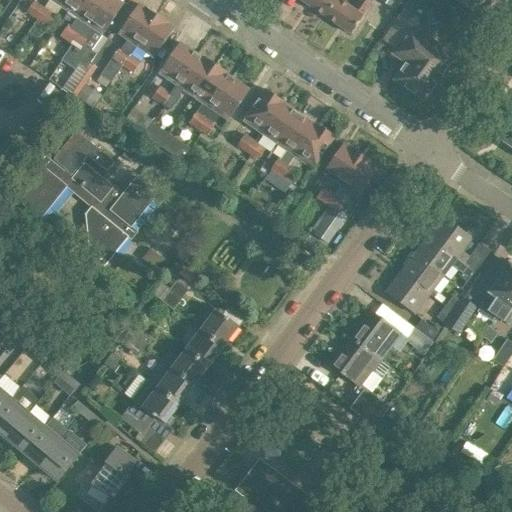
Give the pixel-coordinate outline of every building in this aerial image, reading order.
[(49,0),(60,8),(67,12),(75,0),(49,0)] [(68,25),(59,37),(72,46),(103,0),(75,0),(67,12),(76,19),(70,27),(68,25)] [(64,58),(60,63),(71,71),(75,65),(76,63),(82,68),(83,67),(85,68),(89,62),(90,63),(96,54),(90,50),(122,4),(116,0),(103,0),(72,46),(64,58)] [(298,0),(324,17),(335,0),(298,0)] [(337,0),(335,0),(324,17),(350,35),(361,18),(360,17),(369,4),(364,0),(358,0),(352,10),(337,0)] [(380,0),(396,10),(402,0),(380,0)] [(492,0),(453,0),(479,18),(492,0)] [(34,1),(26,13),(36,19),(44,8),(34,1)] [(135,46),(158,15),(145,6),(144,8),(138,4),(118,34),(127,40),(121,49),(120,47),(100,74),(110,82),(121,67),(130,55),(129,54),(135,46)] [(44,8),(36,19),(47,27),(55,15),(52,14),(44,8)] [(167,22),(158,15),(135,46),(153,58),(174,28),(167,24),(167,22)] [(423,100),(452,59),(409,29),(397,47),(411,56),(394,80),(423,100)] [(179,43),(157,74),(175,86),(196,55),(179,43)] [(130,55),(121,67),(132,75),(141,63),(130,55)] [(170,94),(162,105),(170,110),(183,91),(192,98),(215,65),(203,57),(202,59),(196,55),(175,86),(170,94)] [(75,81),(68,92),(76,98),(85,85),(97,68),(90,63),(89,62),(85,68),(75,81)] [(201,104),(188,124),(196,129),(202,120),(209,110),(231,78),(225,74),(226,72),(215,65),(192,98),(201,104)] [(231,78),(209,110),(220,117),(226,121),(248,90),(231,78)] [(102,96),(85,85),(76,98),(93,109),(102,96)] [(159,87),(152,98),(162,105),(170,94),(159,87)] [(265,89),(242,122),(259,134),(281,103),(280,102),(281,101),(265,89)] [(281,103),(259,134),(277,146),(298,115),(281,103)] [(298,115),(277,146),(283,150),(278,158),(289,165),(294,158),(315,127),(298,115)] [(142,117),(135,128),(145,135),(152,124),(142,117)] [(213,127),(202,120),(196,129),(206,136),(213,127)] [(511,124),(501,140),(511,147),(511,124)] [(153,125),(144,139),(163,151),(172,137),(153,125)] [(315,127),(294,158),(312,170),(334,137),(317,125),(316,127),(315,127)] [(244,134),(236,147),(246,154),(254,141),(244,134)] [(172,137),(163,151),(181,162),(191,149),(172,137)] [(254,141),(246,154),(257,161),(265,149),(254,141)] [(344,144),(323,174),(341,186),(362,155),(351,147),(350,148),(344,144)] [(130,147),(122,157),(132,164),(139,155),(130,147)] [(341,186),(335,195),(344,201),(350,193),(358,198),(379,168),(371,163),(372,161),(362,155),(341,186)] [(28,177),(35,182),(18,202),(40,220),(66,188),(90,207),(84,215),(85,215),(87,243),(87,244),(94,250),(88,258),(101,269),(105,265),(127,238),(130,240),(137,232),(131,227),(157,195),(136,177),(116,201),(107,194),(113,187),(84,163),(72,178),(45,156),(28,177)] [(278,158),(270,170),(281,177),(289,165),(278,158)] [(289,165),(281,177),(291,184),(299,172),(289,165)] [(324,187),(315,199),(327,206),(335,195),(324,187)] [(335,195),(327,206),(336,213),(344,201),(335,195)] [(268,204),(263,211),(270,216),(275,209),(268,204)] [(441,216),(427,234),(458,256),(476,231),(464,222),(458,229),(441,216)] [(325,218),(314,234),(328,243),(339,227),(325,218)] [(427,234),(413,253),(443,275),(458,256),(427,234)] [(479,243),(465,262),(469,264),(476,270),(490,251),(479,243)] [(164,260),(149,248),(141,259),(156,270),(164,260)] [(413,253),(399,272),(429,295),(443,275),(413,253)] [(490,293),(477,312),(492,322),(494,319),(511,293),(511,261),(509,263),(506,261),(485,290),(490,293)] [(464,271),(459,277),(467,283),(475,272),(476,270),(469,264),(464,271)] [(399,272),(384,293),(414,315),(429,295),(399,272)] [(176,280),(168,291),(180,301),(188,290),(176,280)] [(180,301),(168,291),(160,301),(173,310),(180,301)] [(511,293),(494,319),(505,327),(511,317),(511,293)] [(453,295),(445,307),(452,312),(460,301),(453,295)] [(446,328),(458,336),(477,308),(464,299),(446,328)] [(445,307),(436,318),(443,323),(452,312),(445,307)] [(214,310),(199,331),(223,346),(238,326),(225,317),(224,318),(214,310)] [(370,312),(349,339),(379,361),(400,334),(370,312)] [(421,320),(415,329),(431,341),(438,333),(421,320)] [(0,324),(0,329),(7,335),(13,329),(3,321),(0,324)] [(479,335),(491,343),(498,333),(486,325),(479,335)] [(132,327),(125,336),(143,349),(150,341),(132,327)] [(431,341),(415,329),(414,328),(405,341),(424,355),(433,343),(431,341)] [(13,329),(7,335),(18,344),(23,338),(13,329)] [(199,331),(185,350),(209,365),(223,346),(199,331)] [(143,349),(125,336),(120,343),(137,357),(143,349)] [(371,372),(379,361),(349,339),(329,366),(358,388),(354,393),(359,396),(349,409),(375,428),(389,408),(371,395),(382,380),(371,372)] [(492,360),(503,368),(511,354),(511,343),(506,339),(492,360)] [(31,355),(40,363),(46,357),(36,349),(31,355)] [(169,354),(162,363),(169,368),(194,384),(209,365),(185,350),(177,360),(169,354)] [(111,356),(104,364),(116,373),(122,365),(111,356)] [(46,357),(40,363),(51,372),(56,365),(46,357)] [(162,363),(146,383),(154,389),(180,404),(194,384),(169,368),(162,363)] [(64,383),(74,391),(80,385),(70,376),(64,383)] [(146,383),(120,418),(142,434),(154,418),(155,417),(165,424),(180,404),(154,389),(146,383)] [(11,398),(0,410),(0,438),(3,441),(27,413),(37,400),(21,386),(11,398)] [(0,389),(0,410),(11,398),(0,389)] [(494,404),(500,395),(492,390),(486,399),(494,404)] [(72,408),(81,415),(86,409),(77,401),(72,408)] [(86,409),(81,415),(91,424),(97,418),(86,409)] [(27,413),(3,441),(11,448),(13,445),(22,452),(43,426),(27,413)] [(43,426),(22,452),(32,460),(30,463),(37,469),(60,441),(67,432),(51,418),(43,426)] [(98,432),(109,441),(116,433),(104,424),(98,432)] [(60,441),(37,469),(44,475),(47,472),(57,481),(78,455),(60,441)] [(127,473),(136,462),(117,448),(106,462),(106,463),(87,489),(81,485),(75,496),(96,511),(98,511),(120,483),(123,485),(130,475),(127,473)] [(243,511),(319,511),(323,507),(259,459),(235,491),(250,503),(243,511)] [(352,476),(340,492),(348,498),(360,482),(352,476)]
